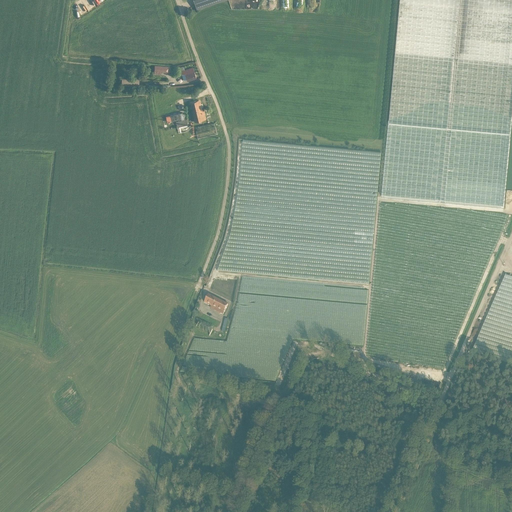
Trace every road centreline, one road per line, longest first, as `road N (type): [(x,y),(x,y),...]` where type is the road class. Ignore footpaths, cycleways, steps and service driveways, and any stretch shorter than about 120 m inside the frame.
road 1 (unclassified): [(176,0),(229,145),(218,234),(196,289)]
road 2 (track): [(511,444),(441,406),(493,278)]
